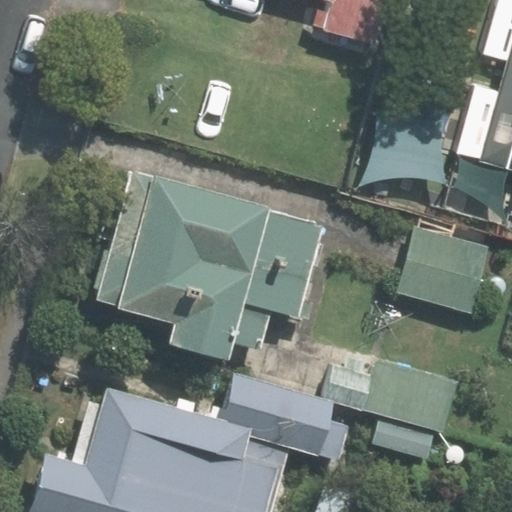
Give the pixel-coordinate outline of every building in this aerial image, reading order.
[(360,46),(372,0),(310,0),(314,1),(306,30),(360,46)] [(511,26),(494,93),(475,88),(455,160),(511,175),(511,26)] [(440,75),(373,74),(373,181),(440,182),(440,75)] [(312,223),(124,169),(88,294),(105,300),(104,305),(164,322),(159,340),(217,357),(222,340),(251,348),(263,306),(301,317),(306,297),(292,294),(312,223)] [(403,223),(382,292),(456,313),(476,244),(403,223)] [(315,390),(435,423),(449,369),(368,347),(363,366),(324,356),(315,390)] [(30,454),(15,511),(14,511),(253,511),(255,507),(264,511),(282,449),(327,460),(336,426),(313,421),(320,401),(223,374),(210,419),(93,388),(71,466),(30,454)] [(377,415),(369,442),(424,457),(432,431),(377,415)]
